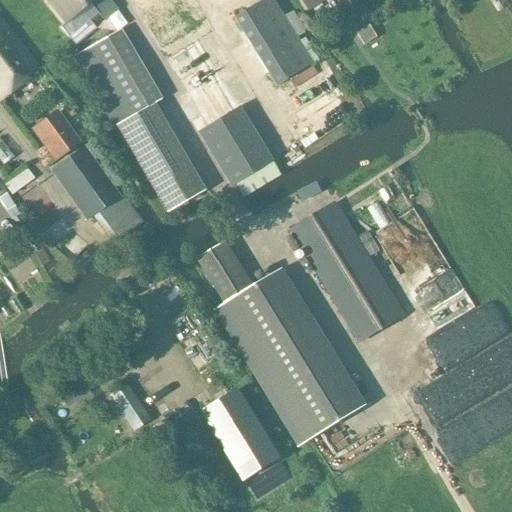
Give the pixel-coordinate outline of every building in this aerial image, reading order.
[(44,0),(64,24),(80,12),(89,4),(97,13),(98,14),(102,19),(115,8),(108,0),(44,0)] [(176,0),(136,0),(168,51),(197,34),(176,0)] [(264,0),(234,19),(275,87),(313,65),(274,2),(273,0),(264,0)] [(302,0),(309,11),(325,0),(302,0)] [(340,0),(340,1),(352,20),(364,13),(356,0),(340,0)] [(0,101),(39,71),(12,36),(0,20),(0,101)] [(370,26),(356,35),(364,46),(378,38),(370,26)] [(79,54),(74,56),(115,126),(150,106),(160,100),(161,100),(120,30),(79,54)] [(166,60),(190,99),(221,80),(197,41),(166,60)] [(190,99),(207,126),(238,107),(221,80),(190,99)] [(238,107),(207,126),(197,132),(230,187),(271,163),(238,107)] [(57,114),(33,131),(53,159),(77,142),(57,114)] [(49,171),(85,221),(118,198),(111,189),(115,186),(111,181),(108,183),(82,148),(49,171)] [(7,193),(0,197),(0,199),(7,211),(15,206),(7,193)] [(122,195),(92,218),(111,244),(142,222),(122,195)] [(289,230),(360,344),(405,316),(335,203),(320,211),(289,230)] [(197,259),(224,303),(252,287),(224,242),(197,259)] [(217,310),(300,445),(305,443),(363,407),(280,271),(222,307),(217,310)] [(81,378),(59,393),(68,408),(91,393),(81,378)] [(125,386),(108,398),(134,434),(150,423),(125,386)] [(238,389),(200,412),(243,482),(281,459),(238,389)]
